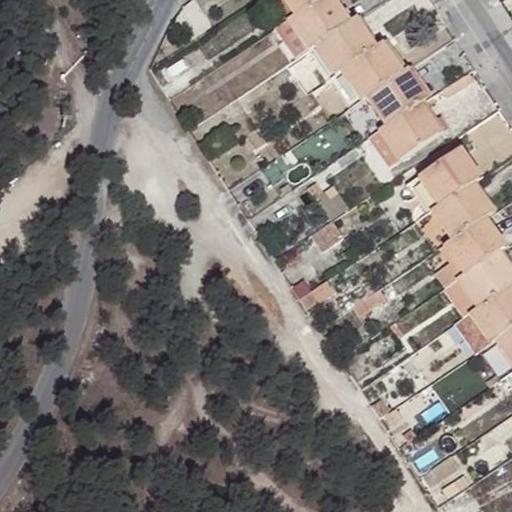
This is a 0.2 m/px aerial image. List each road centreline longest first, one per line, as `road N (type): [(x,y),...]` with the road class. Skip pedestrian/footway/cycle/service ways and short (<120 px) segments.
road 1 (unclassified): [(0,500),(25,461),(76,328),(161,0)]
road 2 (track): [(138,90),(424,511)]
